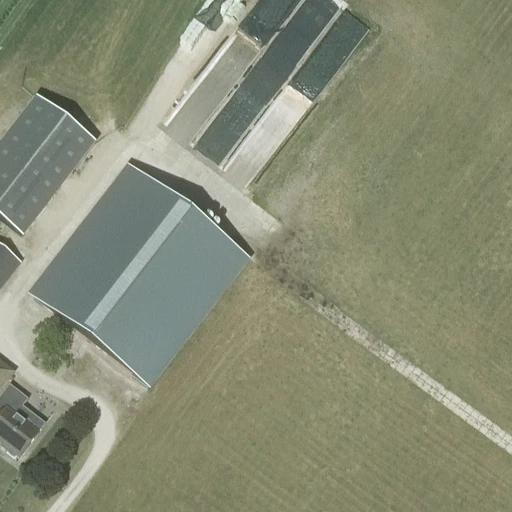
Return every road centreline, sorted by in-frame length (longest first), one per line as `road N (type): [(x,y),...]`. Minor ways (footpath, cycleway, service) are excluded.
road 1 (unknown): [(168,92),(0,312)]
road 2 (unknown): [(0,337),(95,422),(96,444),(55,511)]
